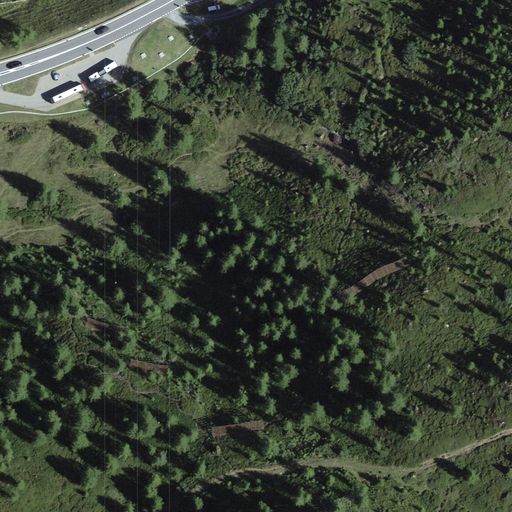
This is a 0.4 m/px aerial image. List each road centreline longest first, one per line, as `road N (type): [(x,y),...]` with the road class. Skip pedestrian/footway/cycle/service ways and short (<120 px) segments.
road 1 (track): [(165,511),(247,471),(295,463),(413,471),(511,433)]
road 2 (primary): [(175,0),(0,73)]
